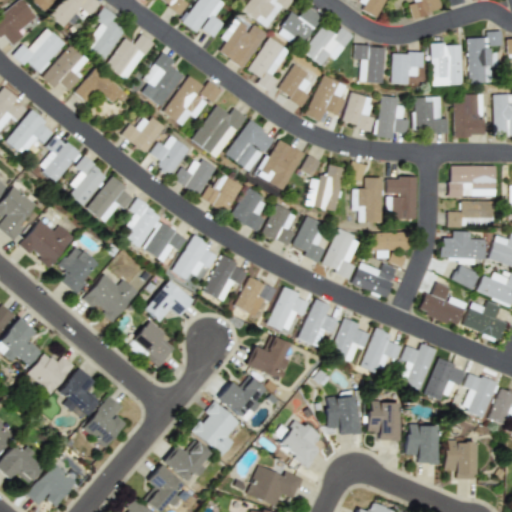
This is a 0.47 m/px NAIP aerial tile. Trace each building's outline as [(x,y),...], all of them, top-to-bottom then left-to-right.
[(32,16),(17,0),(13,0),(0,11),(0,35),(8,45),(19,36),(15,31),(32,16)] [(51,0),(27,0),(40,12),(51,0)] [(78,11),(85,16),(95,5),(89,0),(58,0),(45,16),(62,30),(78,11)] [(179,0),(153,0),(177,14),(183,3),(179,0)] [(192,32),(195,27),(209,37),(218,23),(210,17),(220,2),(216,0),(192,0),(177,22),(192,32)] [(262,27),(276,7),(280,10),(286,0),(244,0),(237,11),(262,27)] [(370,16),(378,0),(352,0),(350,5),(370,16)] [(406,0),(407,2),(401,4),(406,18),(435,9),(431,0),(406,0)] [(97,23),(80,46),(99,60),(121,30),(108,21),(112,16),(100,6),(90,19),(97,23)] [(292,16),(285,11),(270,33),(285,43),(289,38),(297,43),(315,17),(300,6),(292,16)] [(261,33),(246,23),(244,27),(229,17),(216,38),(221,41),(214,52),(237,68),(261,33)] [(315,65),(322,54),(328,59),(346,35),(334,27),(328,34),(315,24),(296,51),(315,65)] [(18,44),(8,54),(20,65),(23,62),(34,72),(60,43),(43,27),(23,49),(18,44)] [(460,38),(462,83),(486,82),(485,68),(490,68),(490,48),(495,48),(494,31),(479,31),(479,37),(460,38)] [(121,38),(101,65),(121,80),(149,42),(137,33),(129,44),(121,38)] [(255,78),(251,83),(264,92),(272,79),(267,76),(284,50),(263,37),(242,69),(255,78)] [(511,85),(511,39),(500,40),(500,58),(511,58),(511,86),(511,85)] [(454,43),(424,44),(425,85),(455,84),(454,43)] [(50,88),(54,82),(64,91),(78,75),(73,71),(83,60),(66,44),(37,77),(50,88)] [(352,82),(375,83),(377,46),(347,45),(346,59),(353,59),(352,82)] [(137,93),(155,106),(179,75),(166,65),(170,60),(158,52),(137,79),(144,83),(137,93)] [(400,84),(401,76),(410,76),(410,67),(415,67),(416,53),(384,52),(383,83),(400,84)] [(305,82),(298,79),(303,72),(288,63),(271,90),(297,106),(304,95),(299,92),(305,82)] [(82,102),(90,91),(107,103),(111,97),(116,101),(122,92),(88,68),(70,93),(82,102)] [(177,126),(185,114),(193,119),(214,88),(204,81),(200,86),(183,75),(158,112),(177,126)] [(341,85),(317,75),(299,115),(314,122),(319,110),(332,116),(339,100),(335,98),(341,85)] [(12,122),(23,108),(0,88),(0,125),(7,117),(12,122)] [(336,121),(365,131),(369,118),(362,116),(368,99),(346,92),(336,121)] [(488,137),(511,136),(511,93),(487,94),(488,137)] [(476,94),(448,94),(449,136),(479,136),(479,119),(477,119),(476,94)] [(388,132),(401,133),(403,119),(397,118),(399,105),(392,105),(392,97),(375,95),(371,136),(387,138),(388,132)] [(442,133),(442,118),(435,118),(435,96),(407,97),(408,133),(428,132),(428,133),(442,133)] [(211,157),(240,116),(228,107),(224,114),(211,105),(186,140),(211,157)] [(32,138),(38,144),(49,131),(26,110),(1,139),(18,154),(32,138)] [(140,152),(157,127),(139,114),(130,127),(123,123),(115,135),(140,152)] [(220,154),(244,171),(268,137),(244,120),(220,154)] [(40,146),(46,151),(33,166),(49,181),(73,154),(51,134),(40,146)] [(152,141),(144,154),(155,160),(151,167),(165,176),(183,147),(164,136),(158,145),(152,141)] [(298,151),(270,139),(252,177),(280,190),(298,151)] [(306,176),(314,161),(303,155),(294,170),(306,176)] [(78,206),(101,174),(77,157),(70,167),(76,171),(61,193),(78,206)] [(176,167),(168,179),(193,195),(210,169),(191,157),(182,171),(176,167)] [(356,181),(361,165),(347,161),(342,177),(356,181)] [(305,175),(300,206),(329,211),(337,167),(323,164),(320,178),(305,175)] [(490,165),(444,165),(444,196),(490,196),(490,165)] [(236,183),(216,174),(210,188),(202,185),(196,200),(224,212),(236,183)] [(114,205),(118,208),(128,196),(106,177),(80,208),(98,223),(114,205)] [(381,177),(380,194),(386,194),(386,218),(410,219),(411,177),(381,177)] [(33,204),(10,185),(0,196),(0,232),(10,240),(20,228),(16,225),(33,204)] [(252,231),(259,218),(254,215),(263,200),(241,188),(226,216),(252,231)] [(119,238),(135,247),(155,214),(130,199),(124,209),(129,213),(121,227),(125,229),(119,238)] [(442,211),(442,227),(487,228),(487,201),(455,201),(454,212),(442,211)] [(284,245),(289,232),(284,230),(291,213),(269,204),(257,234),(284,245)] [(319,249),(312,246),(322,226),(301,216),(287,245),(301,251),(299,256),(313,262),(319,249)] [(46,267),(70,237),(54,224),(49,229),(37,219),(15,244),(27,254),(28,252),(46,267)] [(174,251),(182,237),(154,222),(139,250),(160,261),(167,247),(174,251)] [(349,265),(339,261),(343,251),(349,253),(355,238),(331,229),(318,264),(332,269),(330,274),(344,279),(349,265)] [(465,231),(447,231),(447,238),(437,237),(436,260),(471,261),(471,258),(480,258),(480,239),(465,239),(465,231)] [(369,258),(384,257),(384,264),(399,264),(398,250),(404,250),(403,232),(368,233),(369,258)] [(511,234),(505,233),(503,238),(490,235),(483,260),(511,267),(511,234)] [(186,272),(196,278),(210,255),(201,249),(204,244),(189,235),(166,270),(182,280),(186,272)] [(56,280),(73,294),(83,282),(80,279),(93,263),(72,246),(55,266),(63,272),(56,280)] [(219,301),(229,282),(235,285),(243,269),(217,256),(199,291),(219,301)] [(382,297),(392,268),(378,263),(375,269),(355,262),(347,284),(382,297)] [(446,279),(467,289),(474,274),(454,264),(446,279)] [(471,291),(506,305),(511,290),(511,275),(505,272),(503,278),(488,271),(485,278),(477,275),(471,291)] [(114,285),(100,273),(80,298),(98,312),(97,313),(109,322),(134,291),(119,279),(114,285)] [(259,299),(265,302),(271,289),(245,276),(230,306),(250,317),(259,299)] [(140,309),(156,322),(166,309),(174,316),(188,299),(164,280),(140,309)] [(461,302),(443,295),(446,287),(431,282),(427,294),(421,292),(413,311),(452,326),(461,302)] [(304,302),(293,297),(295,293),(279,286),(263,322),(283,332),(292,313),(298,316),(304,302)] [(325,304),(309,298),(294,339),(314,347),(320,331),(327,334),(332,319),(321,315),(325,304)] [(457,325),(495,340),(501,323),(490,318),(495,306),(481,301),(479,306),(466,302),(457,325)] [(0,326),(10,314),(0,305),(0,326)] [(0,334),(0,355),(7,361),(11,356),(22,366),(36,350),(23,339),(30,330),(14,317),(0,334)] [(365,333),(353,329),(355,324),(339,318),(325,353),(347,362),(353,345),(359,347),(365,333)] [(127,340),(155,366),(171,349),(159,337),(161,334),(146,320),(127,340)] [(396,346),(384,341),(387,334),(370,328),(355,366),(376,374),(383,356),(391,360),(396,346)] [(277,379),(285,358),(280,357),(285,343),(266,336),(261,349),(249,345),(241,366),(277,379)] [(395,380),(416,388),(431,349),(416,343),(413,350),(401,346),(396,359),(402,361),(395,380)] [(70,365),(58,355),(52,362),(40,352),(21,374),(45,394),(70,365)] [(454,385),(461,369),(432,358),(419,394),(439,401),(446,382),(454,385)] [(95,399),(82,389),(89,381),(73,367),(53,391),(62,399),(58,403),(78,420),(95,399)] [(491,382),(463,372),(458,387),(464,389),(456,409),(479,417),(491,382)] [(261,388),(244,375),(235,388),(226,381),(213,398),(243,421),(255,403),(252,400),(261,388)] [(483,418),(502,426),(509,409),(511,409),(511,394),(496,388),(483,418)] [(78,427),(101,447),(122,423),(111,414),(118,406),(106,395),(78,427)] [(335,434),(354,433),(352,396),(321,397),(322,427),(335,426),(335,434)] [(395,402),(364,401),(363,431),(375,431),(375,440),(394,440),(395,402)] [(188,432),(219,456),(230,441),(224,437),(236,421),(210,402),(188,432)] [(316,435),(289,419),(273,447),(305,465),(315,449),(309,446),(316,435)] [(0,445),(10,435),(0,425),(0,445)] [(402,454),(413,454),(413,464),(434,464),(433,425),(402,425),(402,454)] [(206,452),(191,439),(181,452),(172,445),(159,462),(182,481),(206,452)] [(440,470),(451,470),(451,479),(470,479),(470,442),(440,441),(440,470)] [(21,447),(18,450),(10,443),(0,454),(0,475),(5,480),(12,472),(24,483),(41,465),(21,447)] [(53,466),(64,472),(72,459),(62,453),(53,466)] [(22,495),(35,505),(41,497),(52,506),(72,480),(48,462),(22,495)] [(140,500),(154,511),(155,511),(164,502),(169,506),(177,497),(174,495),(181,486),(156,465),(142,481),(150,487),(140,500)] [(279,476),(254,465),(242,494),(272,506),(277,493),(290,498),(298,478),(281,471),(279,476)] [(146,511),(131,498),(122,508),(124,509),(121,511),(146,511)] [(352,511),(354,508),(364,511),(368,503),(389,511),(352,511)]
